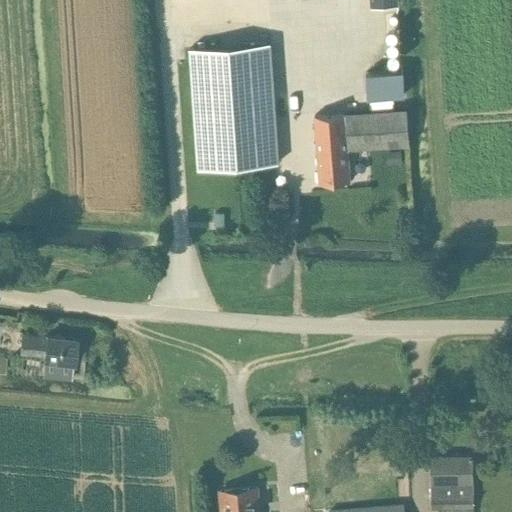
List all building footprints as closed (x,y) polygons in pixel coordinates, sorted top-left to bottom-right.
[(199,167),(277,162),(269,42),(191,47),(199,167)] [(367,95),(406,93),(404,69),(366,71),(367,95)] [(320,184),(350,182),(347,150),(409,144),(406,108),(314,116),(320,184)] [(73,362),(75,339),(21,334),(20,354),(44,356),(43,360),(73,362)] [(430,484),(431,508),(474,506),(473,483),(472,454),(430,455),(430,484)] [(258,511),(256,487),(220,490),(221,511),(258,511)] [(403,511),(403,503),(328,510),(328,511),(403,511)]
